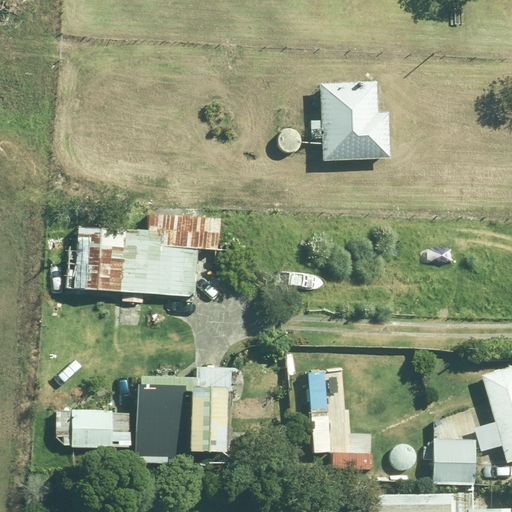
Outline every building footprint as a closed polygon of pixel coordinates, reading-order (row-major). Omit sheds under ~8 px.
[(323,161),(388,159),(385,82),(321,84),(323,161)] [(219,299),(224,219),(147,214),(146,233),(70,228),(66,289),(219,299)] [(229,451),(231,369),(198,368),(198,379),(143,378),(143,386),(140,386),(138,463),(173,464),(173,457),(194,457),(194,451),(229,451)] [(511,368),(485,375),(508,463),(511,461),(511,368)] [(113,414),(113,412),(58,410),(58,436),(66,436),(65,445),(73,446),(73,448),(113,449),(113,447),(129,447),(130,415),(113,414)] [(474,482),(478,443),(436,439),(432,477),(474,482)] [(511,511),(511,509),(473,511),(472,494),(372,497),(372,511),(511,511)]
